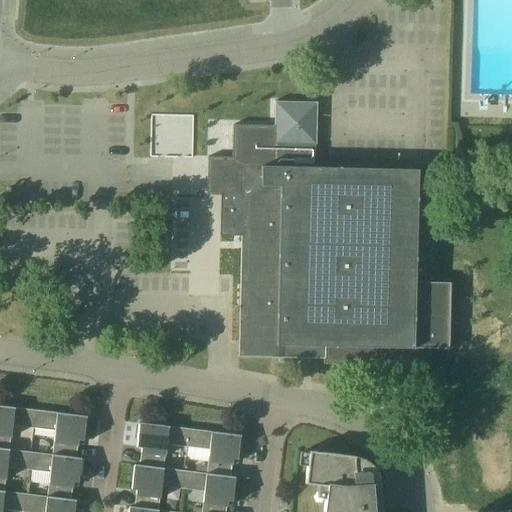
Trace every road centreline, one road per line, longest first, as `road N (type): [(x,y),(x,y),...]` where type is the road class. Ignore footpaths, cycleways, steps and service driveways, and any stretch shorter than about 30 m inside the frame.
road 1 (residential): [(0,73),(84,77),(284,45)]
road 2 (residential): [(412,511),(398,461),(363,427),(275,404)]
road 3 (residential): [(275,404),(124,371)]
road 4 (residential): [(105,511),(124,371)]
road 5 (residential): [(124,371),(0,354)]
